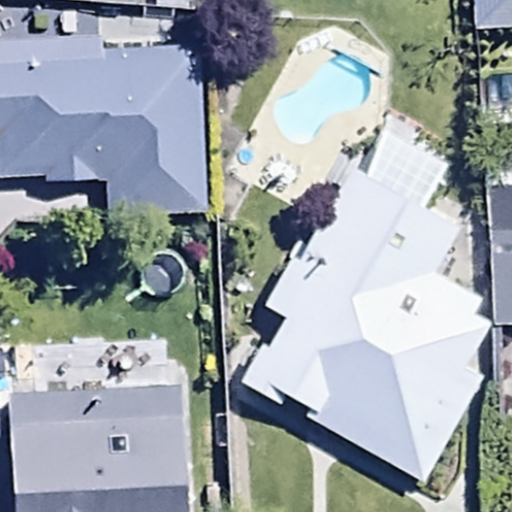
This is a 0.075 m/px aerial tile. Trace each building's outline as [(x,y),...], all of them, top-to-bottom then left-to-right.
[(511,0),(469,0),(471,28),(511,25),(511,0)] [(0,190),(101,187),(102,227),(200,224),(195,71),(0,76),(0,190)] [(479,391),(465,383),(487,341),(468,331),(478,313),(430,287),(455,241),(346,182),(295,277),(282,270),(255,321),(279,334),(264,363),(258,360),(237,400),(278,423),(283,415),(306,427),(302,434),(422,497),(479,391)] [(511,337),(511,212),(486,214),(491,339),(511,337)] [(180,511),(178,400),(7,404),(9,511),(180,511)]
